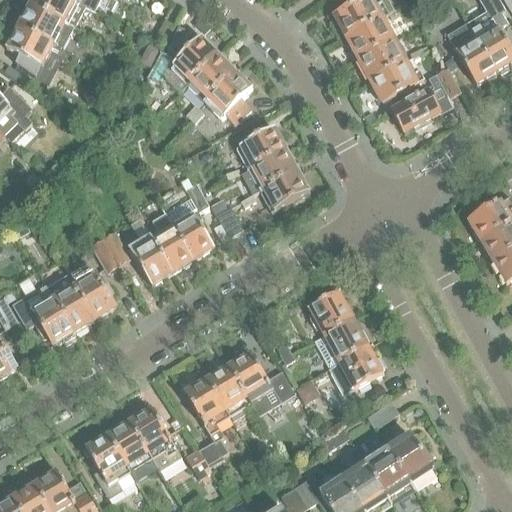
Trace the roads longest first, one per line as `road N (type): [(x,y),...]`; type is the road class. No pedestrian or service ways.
road 1 (residential): [(0,444),(383,212)]
road 2 (residential): [(383,212),(370,256),(510,511)]
road 3 (residential): [(383,212),(297,56),(228,0)]
road 4 (residential): [(511,397),(418,229),(383,212)]
road 5 (residential): [(383,212),(511,134)]
